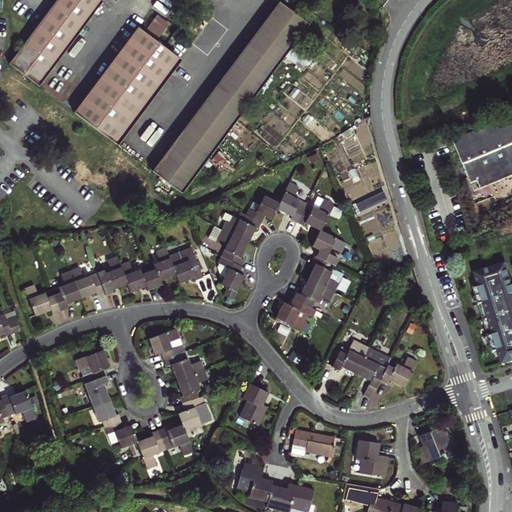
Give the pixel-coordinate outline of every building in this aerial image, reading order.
[(56,0),(8,64),(38,87),(102,2),(99,0),(56,0)] [(278,2),(151,171),(182,194),(308,24),(278,2)] [(160,37),(168,25),(156,17),(148,29),(160,37)] [(73,112),(117,146),(181,60),(137,28),(73,112)] [(511,115),(453,140),(474,190),(511,174),(511,115)] [(329,301),(339,282),(337,281),(340,275),(328,269),(334,257),(327,254),(330,247),(341,252),(346,242),(320,229),(333,203),(324,198),(319,208),(312,205),(311,209),(298,203),(300,199),(294,196),(299,186),(289,181),(279,201),(264,194),(256,211),(249,207),(245,213),(240,211),(237,217),(233,215),(229,221),(226,220),(220,229),(216,237),(217,238),(227,243),(217,262),(218,263),(216,267),(219,274),(223,276),(220,283),(228,287),(224,294),(232,298),(244,276),(243,275),(244,272),(245,269),(241,267),(243,262),(245,260),(240,257),(256,228),(258,229),(259,227),(265,216),(267,217),(272,219),(277,209),(291,216),(290,218),(292,220),(299,223),(303,225),(304,223),(319,230),(311,245),(315,247),(319,249),(314,259),(312,261),(315,263),(300,293),(295,291),(294,294),(289,304),(283,301),(279,308),(275,317),(302,330),(307,321),(305,320),(314,302),(317,303),(319,296),(329,301)] [(383,193),(371,198),(375,206),(386,201),(383,193)] [(371,198),(354,205),(358,213),(375,206),(371,198)] [(216,237),(220,229),(214,226),(207,237),(215,242),(217,238),(216,237)] [(160,280),(176,274),(179,283),(194,277),(195,279),(199,278),(203,277),(191,248),(169,256),(165,247),(155,250),(159,261),(153,263),(154,268),(141,272),(139,268),(133,271),(129,260),(120,264),(116,255),(106,259),(111,270),(104,272),(103,269),(83,276),(79,266),(60,274),(64,284),(58,286),(57,285),(44,291),(38,293),(34,283),(24,287),(34,315),(50,309),(52,313),(56,312),(62,309),(67,307),(65,303),(95,292),(97,295),(101,293),(104,292),(105,295),(109,293),(112,292),(111,289),(127,284),(130,292),(145,286),(147,290),(151,289),(157,286),(161,284),(160,280)] [(503,266),(472,276),(477,290),(472,291),(472,290),(471,291),(491,356),(492,355),(496,353),(500,368),(511,364),(511,288),(511,289),(503,266)] [(0,334),(4,333),(5,336),(9,334),(20,330),(15,316),(6,319),(4,312),(0,313),(0,334)] [(176,327),(148,338),(154,354),(160,352),(163,360),(186,351),(176,327)] [(340,351),(331,367),(338,370),(340,367),(355,374),(368,348),(369,347),(359,342),(354,352),(347,349),(345,353),(340,351)] [(363,394),(371,398),(375,389),(379,381),(379,380),(385,369),(385,368),(390,358),(369,347),(368,348),(355,374),(370,381),(363,394)] [(80,376),(83,384),(106,375),(103,367),(109,365),(103,348),(74,359),(78,370),(80,369),(82,375),(80,376)] [(186,351),(163,360),(165,365),(170,364),(177,380),(205,370),(201,359),(190,363),(186,351)] [(386,368),(385,368),(385,369),(379,380),(379,381),(380,380),(386,383),(388,380),(403,387),(417,360),(407,356),(402,365),(396,362),(394,367),(388,364),(386,368)] [(205,370),(177,380),(182,395),(179,396),(182,404),(199,398),(196,390),(200,389),(197,382),(208,378),(205,370)] [(106,375),(83,384),(92,406),(110,399),(104,383),(108,381),(106,375)] [(246,399),(238,415),(258,425),(267,406),(263,404),(269,392),(248,382),(241,397),(246,399)] [(0,434),(1,434),(0,432),(0,422),(3,421),(2,418),(8,415),(7,412),(14,409),(15,414),(22,411),(26,421),(36,417),(25,389),(8,396),(7,393),(3,394),(1,395),(2,398),(0,399),(0,434)] [(199,398),(182,404),(185,411),(177,414),(181,425),(182,425),(184,431),(184,430),(210,421),(201,397),(199,398)] [(110,399),(92,406),(98,421),(101,420),(104,427),(121,421),(118,413),(115,414),(110,399)] [(121,421),(104,427),(107,434),(114,431),(121,448),(129,445),(134,459),(140,454),(136,442),(137,441),(130,425),(124,428),(121,421)] [(428,459),(428,460),(439,456),(438,453),(455,445),(450,434),(448,435),(444,424),(431,430),(430,429),(418,435),(422,444),(416,446),(422,461),(428,459)] [(164,426),(157,429),(164,446),(171,444),(172,447),(179,444),(183,455),(192,452),(184,430),(184,431),(182,425),(181,425),(166,431),(164,426)] [(294,428),(291,445),(290,453),(304,456),(305,452),(331,457),(332,446),(331,446),(333,435),(294,428)] [(137,441),(136,442),(140,454),(146,469),(157,465),(153,454),(159,452),(158,448),(164,446),(157,429),(151,431),(153,435),(137,441)] [(358,439),(355,458),(360,459),(358,472),(374,474),(375,473),(385,475),(388,456),(377,454),(379,442),(358,439)] [(265,508),(265,507),(272,483),(272,479),(261,476),(263,466),(244,462),(236,487),(250,491),(249,496),(247,496),(245,502),(265,508)] [(286,487),(272,483),(265,507),(286,511),(307,511),(314,488),(288,481),(286,487)] [(416,511),(418,506),(402,502),(402,503),(376,497),(373,506),(371,505),(368,511),(416,511)] [(429,509),(428,511),(455,511),(454,511),(456,501),(441,499),(440,510),(429,509)]
